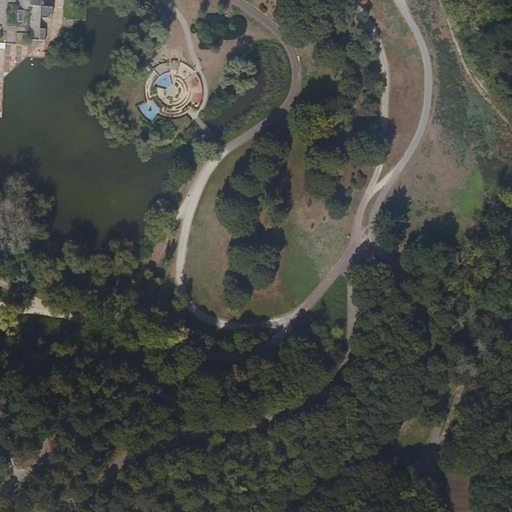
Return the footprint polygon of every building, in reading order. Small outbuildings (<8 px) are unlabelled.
[(0,0),(0,47),(6,48),(6,44),(28,45),(28,40),(45,41),(46,27),(40,26),(40,14),(47,14),(51,10),(52,5),(42,4),(42,0),(0,0)] [(164,62),(155,69),(160,76),(170,69),(164,62)] [(160,74),(156,84),(166,88),(170,77),(160,74)] [(153,99),(139,107),(146,120),(160,112),(153,99)] [(498,511),(498,464),(446,465),(446,511),(498,511)]
